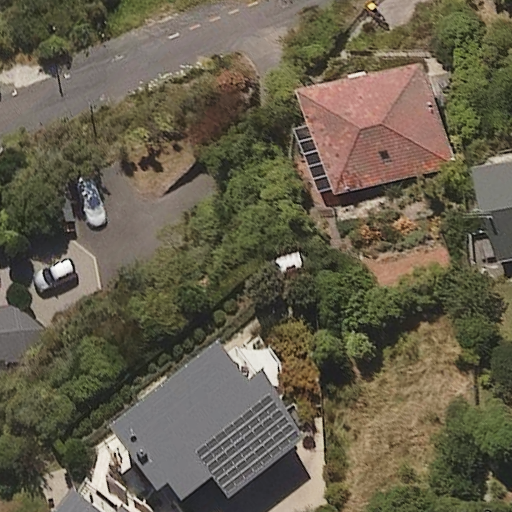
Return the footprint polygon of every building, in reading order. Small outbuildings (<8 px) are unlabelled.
[(439,71),(320,98),(326,126),(308,130),(323,197),(461,166),(439,71)] [(511,166),(485,170),(500,263),(511,261),(511,166)] [(0,271),(0,372),(8,371),(6,359),(39,354),(31,305),(11,308),(5,271),(0,271)] [(227,361),(121,445),(170,507),(176,502),(183,511),(186,511),(219,487),(235,507),(313,445),(267,388),(256,397),(227,361)] [(112,511),(89,495),(77,511),(112,511)]
